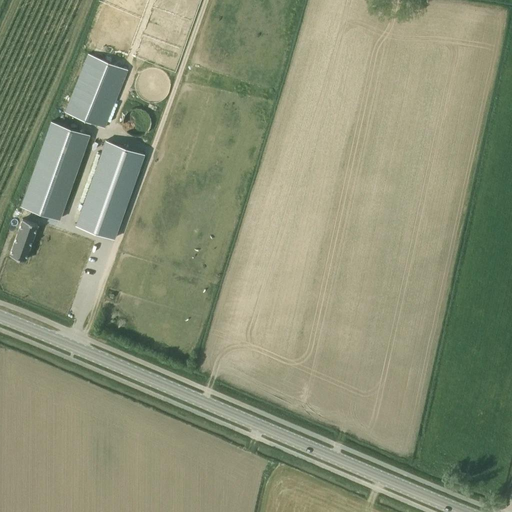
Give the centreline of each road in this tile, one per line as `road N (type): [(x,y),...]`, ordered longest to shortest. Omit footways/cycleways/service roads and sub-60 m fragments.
road 1 (tertiary): [(459,511),(75,346)]
road 2 (unclassified): [(75,346),(207,0)]
